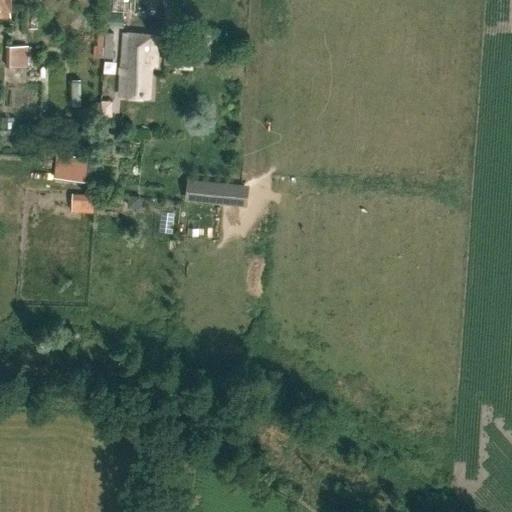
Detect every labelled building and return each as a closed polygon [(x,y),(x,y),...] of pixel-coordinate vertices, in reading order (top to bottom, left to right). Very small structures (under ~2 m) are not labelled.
[(158,38),(122,35),(118,95),(148,98),(150,61),(157,61),(158,38)] [(204,42),(165,40),(164,63),(203,65),(204,42)] [(33,67),(33,45),(11,45),(11,67),(33,67)] [(47,66),(19,66),(19,90),(47,90),(47,66)] [(42,140),(43,155),(60,154),(60,139),(42,140)]
